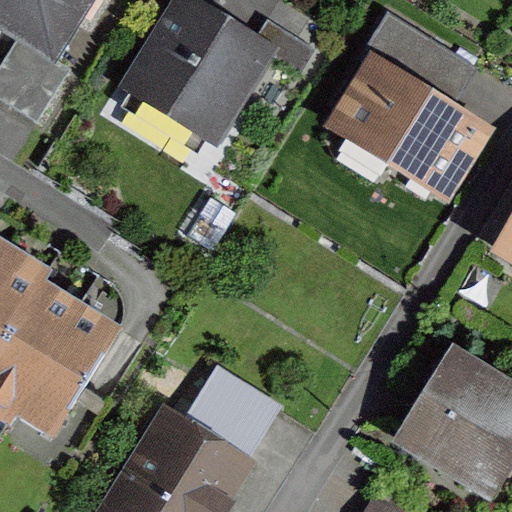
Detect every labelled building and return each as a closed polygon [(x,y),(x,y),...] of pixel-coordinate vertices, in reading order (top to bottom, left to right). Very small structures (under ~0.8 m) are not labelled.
[(87,0),(0,0),(0,37),(47,66),(87,0)] [(274,50),(189,0),(169,0),(115,90),(215,149),(274,50)] [(494,133),(366,57),(319,135),(448,211),(494,133)] [(511,269),(511,226),(494,258),(511,269)] [(0,343),(35,285),(0,263),(0,343)] [(74,308),(35,285),(0,343),(0,423),(3,425),(74,308)] [(112,331),(74,308),(3,425),(42,448),(112,331)] [(487,511),(511,471),(511,388),(447,350),(386,454),(485,511),(487,511)] [(222,511),(251,464),(160,410),(98,511),(222,511)]
